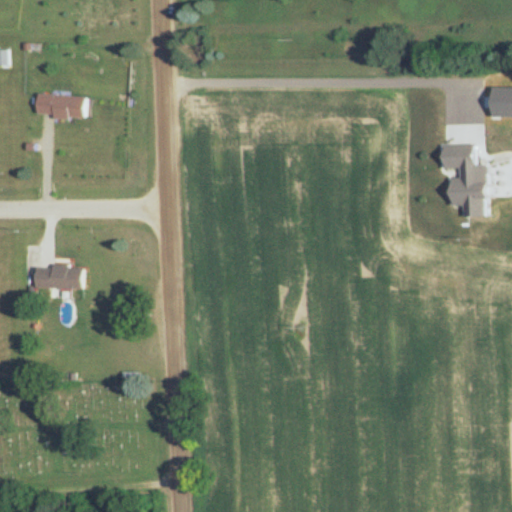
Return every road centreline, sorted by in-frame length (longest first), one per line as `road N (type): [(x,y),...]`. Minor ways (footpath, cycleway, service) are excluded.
road 1 (residential): [(184,511),(162,0)]
road 2 (residential): [(170,206),(0,208)]
